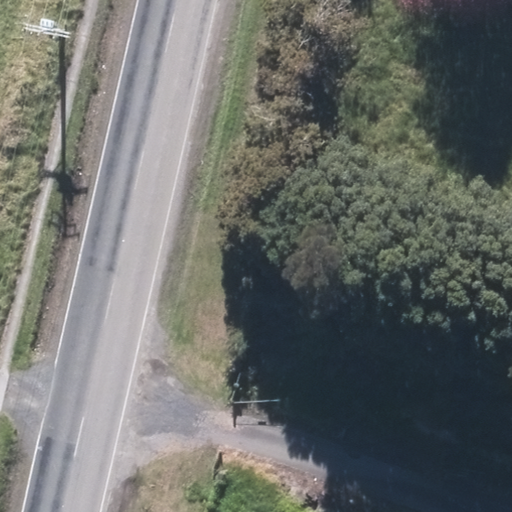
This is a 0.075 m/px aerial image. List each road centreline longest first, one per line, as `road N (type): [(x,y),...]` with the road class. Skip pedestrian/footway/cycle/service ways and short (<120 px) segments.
road 1 (secondary): [(62,511),(179,0)]
road 2 (track): [(90,388),(438,511)]
